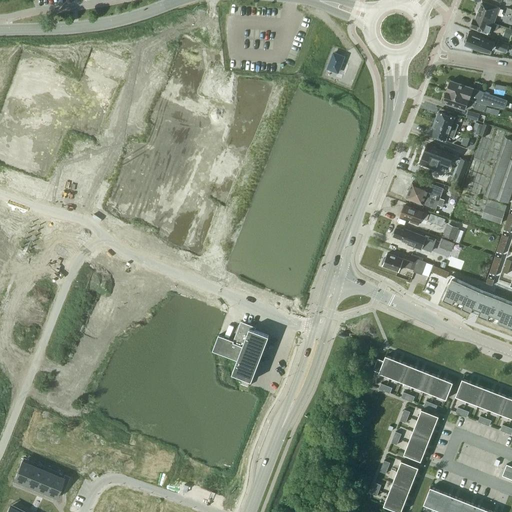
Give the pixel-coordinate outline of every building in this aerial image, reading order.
[(476,16),(494,23),(500,8),(482,1),(476,16)] [(494,23),(476,16),(475,19),(474,18),(471,26),(490,34),(492,28),(497,30),(499,25),(494,23)] [(510,39),(511,34),(511,30),(506,28),(503,36),(510,39)] [(467,32),(462,45),(479,52),(480,48),(490,49),(493,42),(467,32)] [(501,51),(504,43),(498,41),(495,49),(501,51)] [(326,71),(338,75),(345,58),(333,53),(326,71)] [(451,80),(447,91),(477,102),(487,105),(488,106),(489,106),(505,109),(508,101),(473,88),(451,80)] [(487,105),(477,102),(447,91),(443,102),(465,110),(467,104),(475,106),(474,109),(485,113),(487,105)] [(486,112),(498,116),(500,111),(487,107),(486,112)] [(466,117),(477,121),(480,114),(468,110),(466,117)] [(435,123),(456,131),(459,125),(453,123),(455,118),(439,112),(435,123)] [(479,134),(483,125),(475,122),(472,132),(479,134)] [(454,138),(456,131),(435,123),(430,135),(446,141),(448,136),(454,138)] [(467,146),(470,138),(464,136),(461,144),(467,146)] [(485,195),(508,202),(511,190),(511,138),(505,137),(485,195)] [(422,157),(421,158),(422,159),(430,162),(429,166),(439,169),(442,162),(450,165),(454,155),(453,155),(439,150),(427,145),(423,154),(422,157)] [(469,161),(461,158),(453,181),(461,184),(469,161)] [(413,182),(407,198),(418,202),(417,203),(421,205),(422,203),(437,209),(438,205),(442,206),(445,200),(441,198),(444,189),(444,188),(430,183),(428,188),(413,182)] [(482,217),(501,224),(505,211),(486,205),(482,217)] [(421,219),(427,221),(429,215),(405,206),(405,207),(403,208),(402,212),(403,213),(401,217),(411,221),(411,222),(419,225),(421,219)] [(459,227),(447,223),(443,235),(455,239),(459,227)] [(397,227),(394,236),(403,239),(402,241),(408,243),(407,245),(421,250),(422,248),(431,251),(436,238),(426,235),(425,237),(405,229),(404,230),(397,227)] [(440,246),(452,251),(455,242),(443,238),(440,246)] [(404,259),(387,253),(385,259),(384,258),(382,264),(383,265),(382,266),(399,272),(401,266),(411,270),(415,259),(405,255),(404,259)] [(427,262),(418,259),(413,271),(422,274),(427,262)] [(434,265),(431,271),(436,274),(439,267),(434,265)] [(452,278),(443,300),(452,304),(454,300),(463,304),(461,308),(471,312),(472,311),(479,313),(478,315),(488,319),(489,315),(494,317),(499,318),(497,323),(511,328),(511,303),(480,291),(452,278)] [(105,302),(103,307),(114,312),(116,306),(105,302)] [(249,328),(250,326),(244,324),(243,326),(239,324),(233,341),(217,335),(212,351),(236,360),(231,374),(241,378),(239,383),(247,386),(249,381),(250,381),(267,335),(249,328)] [(386,355),(379,372),(390,377),(397,360),(386,355)] [(397,360),(390,377),(402,381),(408,364),(397,360)] [(408,364),(402,381),(413,386),(419,369),(408,364)] [(419,369),(413,386),(424,390),(431,373),(419,369)] [(431,373),(424,390),(435,394),(442,377),(431,373)] [(442,377),(435,394),(446,399),(451,388),(453,382),(442,377)] [(462,379),(456,396),(467,400),(474,383),(463,379),(462,379)] [(474,383),(467,400),(478,405),(485,387),(474,383)] [(485,387),(478,405),(490,409),(496,392),(485,387)] [(496,392),(490,409),(501,413),(507,396),(496,392)] [(511,397),(507,396),(501,413),(511,417),(511,397)] [(422,409),(417,420),(434,427),(439,416),(422,409)] [(417,420),(413,431),(430,438),(434,427),(417,420)] [(413,431),(408,443),(426,449),(430,438),(413,431)] [(408,443),(404,454),(421,461),(426,449),(408,443)] [(401,461),(397,472),(414,478),(419,467),(402,460),(401,461)] [(22,461),(14,479),(24,483),(32,465),(22,461)] [(511,466),(507,464),(502,475),(511,479),(511,466)] [(32,465),(24,483),(34,488),(42,469),(32,465)] [(42,469),(34,488),(45,492),(53,474),(42,469)] [(397,472),(393,483),(410,489),(414,478),(397,472)] [(53,474),(45,492),(56,497),(57,493),(59,488),(61,484),(63,479),(63,478),(53,474)] [(378,495),(384,497),(388,485),(382,483),(378,495)] [(393,483),(388,494),(405,501),(410,489),(393,483)] [(431,487),(424,504),(435,508),(442,491),(431,487)] [(442,491),(435,508),(444,511),(446,511),(453,496),(442,491)] [(388,494),(384,505),(401,511),(405,501),(388,494)] [(453,496),(446,511),(459,511),(465,500),(453,496)] [(465,500),(459,511),(472,511),(476,505),(465,500)]
